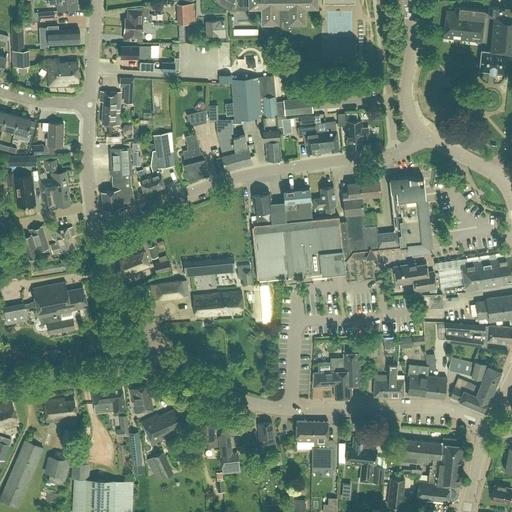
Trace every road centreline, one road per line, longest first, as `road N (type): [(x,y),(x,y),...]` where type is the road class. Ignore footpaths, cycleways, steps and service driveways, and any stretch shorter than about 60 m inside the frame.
road 1 (tertiary): [(97,229),(225,179),(396,153),(425,133)]
road 2 (tertiary): [(487,425),(435,409),(289,409),(237,398)]
road 3 (secondary): [(425,133),(406,110),(409,0)]
road 4 (tertiary): [(0,388),(138,367)]
road 5 (tertiary): [(163,350),(119,289),(97,229)]
road 6 (residential): [(97,229),(87,161),(91,103)]
